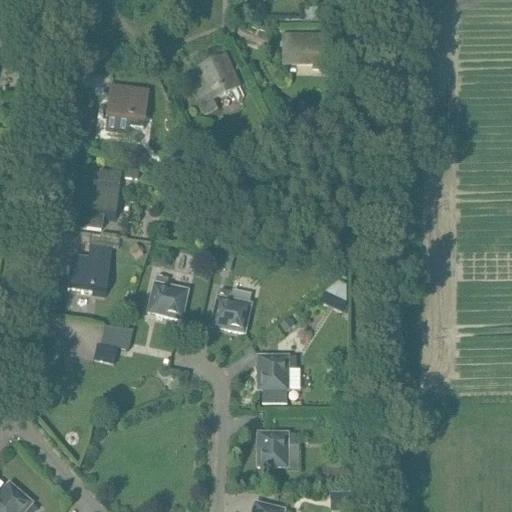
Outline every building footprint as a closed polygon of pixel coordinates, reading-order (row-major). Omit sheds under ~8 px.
[(331,8),(331,18),(341,18),(341,8),(331,8)] [(304,10),(304,24),(318,24),(318,10),(304,10)] [(283,38),(283,66),(287,66),(313,66),(313,73),(325,73),(325,59),(325,47),(332,47),(332,33),(324,33),(324,38),(283,38)] [(239,89),(233,77),(224,58),(197,71),(209,97),(198,102),(206,118),(217,112),(212,102),(239,89)] [(107,123),(105,136),(128,139),(129,130),(143,131),(143,128),(145,113),(148,93),(111,88),(106,123),(107,123)] [(201,139),(189,145),(198,163),(210,157),(201,139)] [(102,232),(104,221),(114,222),(120,175),(99,172),(97,185),(82,183),(76,231),(86,232),(86,231),(100,233),(101,232),(102,232)] [(126,173),(125,180),(137,182),(138,174),(126,173)] [(105,298),(107,278),(111,250),(89,247),(88,260),(72,258),(68,294),(69,294),(69,291),(92,294),(91,296),(105,298)] [(137,250),(129,255),(135,264),(143,259),(137,250)] [(219,257),(217,268),(230,270),(232,260),(219,257)] [(154,286),(149,311),(148,315),(181,322),(187,293),(166,289),(168,281),(156,278),(154,286)] [(337,284),(324,295),(346,305),(346,288),(337,284)] [(217,300),(212,325),(211,329),(244,336),(250,307),(229,302),(231,295),(219,292),(218,300),(217,300)] [(287,321),(279,328),(285,335),(294,328),(287,321)] [(106,330),(102,347),(127,353),(131,336),(106,330)] [(288,359),(258,359),(258,393),(262,393),(262,407),(280,407),(280,393),(287,393),(288,371),(296,371),(296,360),(288,359)] [(257,436),(257,444),(257,470),(287,470),(287,449),(295,449),(295,437),(287,437),(287,436),(257,436)] [(9,486),(8,487),(0,496),(0,511),(37,511),(38,511),(31,506),(32,506),(9,486)] [(332,496),(332,511),(347,511),(347,496),(332,496)]
